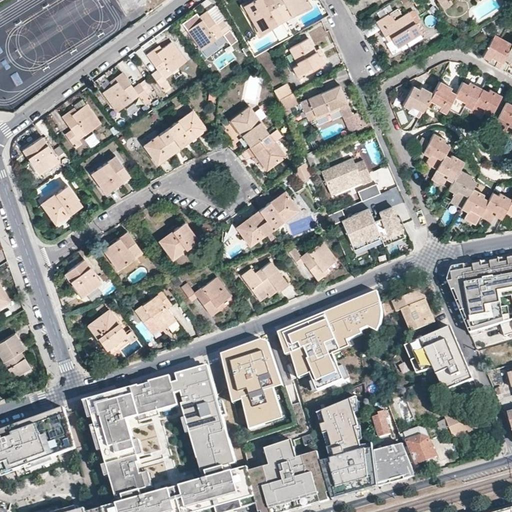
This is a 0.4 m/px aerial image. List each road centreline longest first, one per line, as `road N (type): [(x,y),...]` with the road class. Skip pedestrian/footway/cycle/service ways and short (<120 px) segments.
road 1 (residential): [(76,392),(383,276)]
road 2 (residential): [(433,257),(385,106),(386,86),(449,54),(511,82)]
road 3 (residential): [(0,133),(185,0)]
road 4 (residential): [(433,257),(511,451)]
road 5 (primary): [(511,458),(327,511)]
road 6 (residential): [(34,269),(170,182),(196,181)]
road 7 (residential): [(34,269),(76,392)]
road 8 (residential): [(196,181),(200,196),(220,206),(243,187),(230,161),(201,166)]
